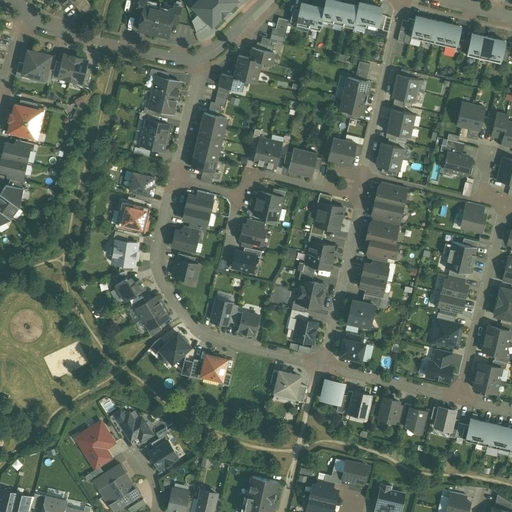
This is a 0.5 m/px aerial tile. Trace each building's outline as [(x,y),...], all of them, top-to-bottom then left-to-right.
[(85,0),(82,0),(75,6),(79,11),(88,3),(85,0)] [(139,0),(133,0),(130,13),(136,14),(139,0)] [(160,6),(146,3),(147,0),(146,0),(139,0),(136,14),(142,16),(138,30),(153,34),(160,6)] [(211,0),(198,0),(199,0),(192,7),(199,14),(202,16),(205,13),(213,20),(215,23),(225,14),(211,0)] [(211,0),(225,14),(234,4),(231,2),(229,0),(211,0)] [(338,1),(332,0),(326,0),(324,8),(325,8),(322,20),(332,23),(338,1)] [(348,4),(338,1),(332,23),(343,25),(348,4)] [(371,5),(359,2),(359,6),(355,24),(365,27),(371,5)] [(88,3),(79,11),(83,15),(92,7),(88,3)] [(314,6),(301,3),(297,23),(296,24),(309,27),(314,6)] [(348,4),(343,25),(354,28),(355,24),(359,6),(348,4)] [(371,5),(365,27),(377,29),(377,28),(380,14),(382,8),(371,5)] [(173,9),(160,6),(153,34),(168,37),(171,22),(177,24),(181,8),(174,7),(173,9)] [(324,8),(314,6),(309,27),(320,30),(322,20),(325,8),(324,8)] [(300,10),(293,8),(290,21),(297,23),(300,10)] [(192,21),(197,32),(203,28),(208,25),(213,20),(205,13),(202,16),(199,14),(192,21)] [(380,14),(377,28),(383,29),(386,16),(380,14)] [(386,16),(383,30),(388,31),(392,18),(386,16)] [(427,18),(416,16),(411,37),(422,40),(427,18)] [(289,20),(278,18),(277,23),(288,26),(289,20)] [(415,20),(409,18),(406,32),(411,33),(415,20)] [(438,21),(427,18),(422,40),(433,43),(438,21)] [(408,21),(403,20),(400,31),(406,32),(408,21)] [(449,24),(438,21),(433,43),(444,45),(449,24)] [(288,26),(277,23),(276,29),(286,32),(288,26)] [(461,27),(449,24),(444,45),(456,48),(458,39),(461,27)] [(276,29),(273,28),(271,34),(285,37),(286,32),(276,29)] [(400,31),(397,41),(403,43),(406,32),(400,31)] [(411,33),(406,32),(403,43),(409,44),(411,33)] [(483,36),(472,33),(470,39),(467,54),(467,55),(478,57),(483,36)] [(285,37),(271,34),(270,39),(273,40),(283,43),(285,37)] [(494,39),(483,36),(478,57),(489,60),(494,39)] [(470,39),(465,37),(464,41),(461,51),(461,52),(467,54),(470,39)] [(270,39),(262,38),(261,43),(271,46),(273,40),(270,39)] [(464,41),(458,39),(456,48),(455,50),(461,51),(464,41)] [(494,39),(489,60),(500,63),(501,60),(504,46),(505,41),(494,39)] [(510,48),(504,46),(501,60),(507,61),(508,54),(510,48)] [(275,53),(252,47),(249,58),(261,61),(261,62),(272,64),(275,53)] [(40,53),(28,50),(25,64),(22,74),(34,77),(40,53)] [(51,56),(40,53),(34,77),(37,78),(36,81),(45,83),(48,69),(51,56)] [(76,57),(64,54),(62,63),(59,77),(70,80),(76,57)] [(261,61),(249,58),(239,55),(236,67),(259,72),(261,62),(261,61)] [(87,60),(76,57),(70,80),(82,83),(85,68),(87,60)] [(62,63),(56,61),(54,71),(52,79),(58,80),(59,77),(62,63)] [(370,64),(359,61),(358,67),(369,69),(370,64)] [(22,74),(25,64),(19,62),(16,76),(21,77),(22,74)] [(259,72),(236,67),(234,77),(233,77),(244,80),(256,83),(259,72)] [(369,69),(358,67),(356,73),(367,75),(369,69)] [(91,70),(85,68),(82,83),(81,86),(87,87),(91,70)] [(54,71),(48,69),(45,83),(51,84),(52,79),(54,71)] [(168,73),(151,69),(149,75),(156,76),(167,79),(168,73)] [(367,75),(356,73),(355,78),(366,81),(367,75)] [(234,77),(221,74),(219,85),(230,88),(242,91),(244,80),(233,77),(234,77)] [(400,75),(397,74),(394,85),(417,91),(420,79),(410,77),(400,75)] [(167,79),(156,76),(152,92),(177,98),(180,82),(167,79)] [(355,78),(348,77),(345,88),(368,93),(370,82),(366,81),(355,78)] [(219,85),(217,91),(228,94),(230,88),(219,85)] [(417,91),(394,85),(392,97),(415,102),(417,91)] [(368,93),(345,88),(342,98),(365,104),(368,93)] [(228,94),(217,91),(216,97),(227,100),(228,94)] [(177,98),(152,92),(149,108),(162,111),(173,113),(177,98)] [(227,100),(216,97),(215,103),(222,105),(226,106),(227,100)] [(365,104),(342,98),(340,109),(348,111),(359,114),(363,115),(365,104)] [(395,98),(394,103),(404,106),(405,100),(395,98)] [(38,103),(20,99),(19,105),(36,109),(38,103)] [(215,103),(211,102),(209,108),(220,110),(222,105),(215,103)] [(394,103),(392,109),(403,112),(404,106),(394,103)] [(474,105),(462,103),(457,125),(468,128),(474,105)] [(36,109),(19,105),(18,110),(14,109),(12,116),(13,116),(12,120),(11,120),(9,131),(18,134),(18,135),(19,135),(19,133),(25,134),(25,136),(25,137),(26,136),(29,136),(28,137),(29,137),(36,139),(38,131),(37,131),(42,112),(36,110),(36,109)] [(485,108),(474,105),(468,128),(480,131),(481,127),(483,117),(485,108)] [(149,108),(145,107),(143,112),(158,116),(161,117),(162,111),(149,108)] [(220,110),(209,108),(208,114),(219,116),(220,110)] [(403,112),(392,109),(390,120),(412,126),(415,114),(403,112)] [(359,114),(348,111),(346,117),(357,120),(359,114)] [(143,112),(140,112),(139,118),(146,119),(157,122),(158,116),(143,112)] [(208,114),(204,113),(201,124),(224,129),(227,118),(219,116),(208,114)] [(508,116),(496,113),(495,119),(493,130),(491,136),(503,138),(507,121),(508,116)] [(489,118),(483,117),(481,127),(487,129),(489,118)] [(495,119),(489,118),(487,129),(493,130),(495,119)] [(157,122),(146,119),(143,132),(166,137),(169,125),(157,122)] [(412,126),(390,120),(387,132),(398,134),(410,137),(412,126)] [(511,122),(507,121),(503,138),(501,144),(511,146),(511,122)] [(224,129),(201,124),(199,134),(222,140),(224,129)] [(261,130),(255,129),(251,146),(257,148),(259,138),(261,130)] [(166,137),(143,132),(140,145),(163,150),(166,137)] [(387,132),(386,138),(389,139),(396,140),(398,134),(387,132)] [(222,140),(199,134),(196,145),(219,151),(222,140)] [(290,137),(284,136),(282,144),(280,153),(286,155),(287,152),(290,137)] [(345,140),(333,137),(330,150),(328,160),(339,163),(345,140)] [(271,141),(259,138),(257,148),(253,162),(265,165),(271,141)] [(33,143),(16,139),(14,145),(29,149),(32,150),(33,143)] [(388,144),(404,148),(405,142),(396,140),(389,139),(388,144)] [(458,142),(447,139),(445,145),(442,144),(440,151),(448,152),(462,155),(464,144),(458,142)] [(357,143),(345,140),(339,163),(351,166),(354,154),(357,143)] [(282,144),(271,141),(265,165),(277,167),(280,153),(282,144)] [(14,145),(6,143),(6,144),(3,157),(26,162),(29,149),(14,145)] [(362,144),(357,143),(354,154),(360,155),(362,144)] [(404,148),(381,143),(378,154),(402,159),(404,148)] [(219,151),(196,145),(194,156),(216,161),(219,151)] [(305,150),(294,148),(292,153),(290,164),(288,170),(300,173),(305,150)] [(328,160),(330,150),(324,148),(322,159),(328,160)] [(317,153),(305,150),(300,173),(312,176),(314,168),(316,158),(317,153)] [(292,153),(287,152),(286,155),(284,163),(290,164),(292,153)] [(462,155),(448,152),(444,169),(467,175),(471,158),(462,155)] [(402,159),(378,154),(376,165),(399,170),(402,159)] [(216,161),(194,156),(191,167),(203,170),(214,172),(216,161)] [(26,162),(3,157),(0,167),(0,170),(8,172),(23,176),(26,162)] [(511,171),(511,159),(503,157),(500,169),(511,171)] [(319,169),(322,159),(316,158),(314,168),(319,169)] [(381,172),(398,176),(399,170),(383,167),(381,172)] [(511,183),(511,171),(500,169),(497,180),(510,184),(511,183)] [(214,172),(203,170),(202,175),(212,178),(218,179),(220,174),(214,172)] [(23,176),(8,172),(6,178),(10,179),(24,182),(25,176),(23,176)] [(129,191),(136,192),(150,196),(152,196),(155,185),(153,185),(155,177),(134,172),(129,191)] [(212,178),(202,175),(200,181),(211,184),(212,178)] [(24,182),(10,179),(8,185),(23,188),(24,183),(24,182)] [(407,187),(382,181),(380,187),(406,193),(407,187)] [(8,185),(6,184),(0,193),(19,206),(19,207),(24,189),(23,188),(8,185)] [(380,187),(378,187),(375,200),(403,206),(406,193),(380,187)] [(285,191),(274,188),(272,194),(283,197),(284,197),(285,191)] [(214,194),(197,190),(196,196),(212,200),(214,194)] [(272,194),(259,191),(256,202),(280,208),(283,197),(272,194)] [(136,192),(135,198),(143,200),(149,201),(150,196),(136,192)] [(19,206),(1,193),(0,194),(0,224),(11,217),(19,206)] [(332,196),(319,193),(317,202),(320,202),(330,204),(332,196)] [(196,196),(189,195),(186,207),(210,213),(213,200),(212,200),(196,196)] [(135,198),(129,197),(127,202),(122,201),(121,208),(122,211),(119,225),(139,230),(144,231),(147,229),(149,221),(147,218),(149,208),(142,206),(143,200),(135,198)] [(403,206),(375,200),(372,213),(374,213),(400,219),(403,206)] [(280,208),(256,202),(253,214),(267,217),(277,219),(280,208)] [(330,204),(320,202),(317,213),(341,219),(344,208),(330,204)] [(483,206),(468,202),(466,210),(482,213),(483,206)] [(210,213),(186,207),(183,219),(190,221),(206,225),(207,225),(210,213)] [(466,210),(465,210),(461,227),(464,227),(465,229),(468,230),(470,229),(481,231),(485,214),(482,213),(466,210)] [(341,219),(317,213),(314,224),(314,225),(325,227),(338,230),(341,219)] [(400,219),(374,213),(373,219),(398,225),(400,219)] [(277,219),(267,217),(265,223),(277,226),(278,219),(277,219)] [(264,223),(248,219),(246,225),(263,229),(264,223)] [(398,225),(373,219),(372,225),(397,231),(398,225)] [(206,225),(190,221),(189,227),(199,229),(205,231),(206,225)] [(246,225),(244,224),(240,239),(242,240),(253,243),(262,245),(266,229),(263,229),(246,225)] [(325,227),(314,225),(314,224),(312,224),(310,232),(323,235),(325,227)] [(372,225),(370,224),(367,238),(370,239),(370,238),(394,244),(394,243),(397,231),(372,225)] [(189,227),(184,226),(183,232),(198,235),(199,229),(189,227)] [(139,230),(125,227),(124,232),(128,234),(137,236),(139,230)] [(124,232),(115,230),(113,240),(116,240),(127,241),(128,234),(124,232)] [(183,232),(176,230),(172,245),(192,250),(194,244),(196,242),(198,235),(183,232)] [(323,235),(310,232),(308,240),(311,241),(321,243),(323,235)] [(394,244),(370,238),(370,239),(367,251),(369,252),(387,256),(395,258),(398,244),(394,243),(394,244)] [(462,244),(476,248),(478,242),(464,238),(462,244)] [(127,241),(116,240),(115,247),(111,247),(110,254),(114,255),(112,262),(134,266),(135,259),(137,259),(138,252),(136,251),(138,243),(127,241)] [(253,243),(242,240),(241,246),(244,247),(252,248),(253,243)] [(321,243),(311,241),(308,252),(332,258),(335,246),(321,243)] [(462,244),(452,242),(449,255),(473,260),(476,248),(462,244)] [(252,248),(244,247),(243,253),(256,256),(260,257),(262,251),(252,248)] [(243,253),(236,251),(232,266),(242,269),(242,271),(249,272),(249,270),(252,271),(256,256),(243,253)] [(332,258),(308,252),(306,263),(305,264),(316,266),(329,269),(332,258)] [(387,256),(369,252),(368,258),(372,258),(386,262),(387,256)] [(195,257),(178,253),(176,259),(178,260),(178,259),(194,263),(195,257)] [(473,260),(449,255),(446,268),(450,269),(466,273),(470,274),(473,260)] [(386,262),(372,258),(371,264),(388,268),(389,263),(386,262)] [(194,263),(178,259),(178,260),(176,266),(174,266),(172,275),(196,280),(200,264),(194,263)] [(316,266),(305,264),(306,263),(304,263),(302,271),(313,274),(314,274),(316,266)] [(371,264),(365,263),(362,275),(385,280),(388,268),(371,264)] [(449,275),(465,278),(466,273),(450,269),(449,275)] [(302,271),(300,271),(299,279),(301,280),(301,279),(312,281),(313,274),(302,271)] [(125,272),(113,275),(114,281),(116,284),(126,278),(125,272)] [(449,275),(448,274),(447,280),(464,284),(465,278),(449,275)] [(385,280),(362,275),(359,286),(365,288),(383,292),(385,280)] [(511,277),(504,276),(503,282),(511,284),(511,277)] [(139,280),(134,283),(131,278),(128,280),(126,278),(116,284),(126,300),(145,289),(139,280)] [(312,281),(301,279),(301,280),(299,290),(323,296),(325,289),(324,289),(325,285),(312,281)] [(447,280),(444,280),(441,293),(462,298),(464,291),(465,291),(465,290),(466,285),(464,284),(447,280)] [(511,290),(510,290),(501,287),(494,315),(502,316),(511,318),(511,290)] [(383,292),(365,288),(364,294),(381,298),(383,292)] [(323,296),(299,290),(296,301),(296,302),(306,304),(320,307),(321,303),(322,303),(323,296)] [(462,298),(441,293),(438,306),(441,306),(457,310),(460,311),(461,306),(462,305),(461,305),(462,298)] [(381,298),(364,294),(362,302),(375,305),(386,308),(388,299),(381,298)] [(146,302),(136,308),(142,318),(162,306),(156,296),(146,302)] [(143,297),(131,304),(134,309),(136,308),(146,302),(143,297)] [(232,302),(216,299),(211,321),(227,324),(228,321),(232,304),(232,302)] [(362,302),(352,300),(347,322),(369,327),(375,305),(362,302)] [(306,304),(296,302),(296,301),(294,301),(292,309),(305,312),(306,304)] [(238,305),(232,304),(228,321),(234,323),(237,311),(238,305)] [(162,306),(142,318),(148,328),(158,323),(169,316),(162,306)] [(457,310),(441,306),(439,312),(456,316),(457,310)] [(305,312),(292,309),(290,317),(298,318),(307,320),(309,313),(305,312)] [(243,313),(237,311),(234,323),(234,325),(239,326),(243,313)] [(259,316),(243,312),(243,313),(239,326),(238,331),(255,335),(259,316)] [(438,312),(436,319),(453,323),(455,316),(438,312)] [(511,318),(502,316),(500,322),(502,323),(511,325),(511,318)] [(307,320),(298,318),(293,338),(313,343),(317,322),(307,320)] [(462,325),(436,319),(434,327),(438,328),(434,342),(457,347),(462,325)] [(158,323),(148,328),(147,329),(151,336),(161,329),(158,323)] [(511,325),(502,323),(500,328),(511,331),(511,325)] [(500,328),(488,325),(485,338),(508,344),(511,331),(500,328)] [(364,336),(347,332),(345,339),(363,343),(364,336)] [(190,346),(178,333),(166,344),(160,349),(161,349),(172,362),(190,346)] [(160,337),(154,341),(149,347),(156,354),(161,349),(160,349),(166,344),(160,337)] [(345,339),(343,338),(339,355),(361,360),(365,343),(363,343),(345,339)] [(508,344),(485,338),(482,351),(495,354),(505,356),(508,344)] [(452,353),(435,348),(433,356),(451,360),(452,353)] [(227,359),(206,354),(205,361),(201,375),(202,375),(221,379),(222,380),(224,372),(227,359)] [(505,356),(495,354),(494,360),(507,363),(508,363),(509,357),(505,356)] [(451,360),(433,356),(432,362),(449,366),(451,360)] [(193,361),(184,359),(181,374),(190,376),(193,361)] [(205,361),(194,359),(193,361),(190,376),(201,379),(202,375),(201,375),(205,361)] [(494,360),(493,360),(492,365),(502,368),(505,369),(507,363),(494,360)] [(432,362),(429,361),(426,376),(449,381),(452,367),(449,366),(432,362)] [(492,365),(479,362),(476,375),(499,380),(502,368),(492,365)] [(279,371),(273,370),(270,383),(276,384),(279,371)] [(292,376),(290,372),(287,374),(285,372),(280,371),(279,371),(276,384),(274,395),(294,400),(295,396),(298,384),(300,376),(295,374),(292,376)] [(231,374),(224,372),(222,380),(221,379),(220,383),(229,385),(231,374)] [(499,380),(476,375),(473,387),(486,390),(496,393),(499,380)] [(343,384),(326,380),(321,398),(338,402),(339,402),(341,394),(343,384)] [(307,386),(298,384),(295,396),(294,400),(303,402),(307,386)] [(354,392),(348,390),(347,395),(344,408),(350,409),(354,392)] [(496,393),(486,390),(484,396),(498,399),(499,393),(496,393)] [(371,395),(354,391),(354,392),(350,409),(349,412),(366,416),(371,395)] [(347,395),(341,394),(339,402),(338,402),(336,411),(343,413),(344,408),(347,395)] [(399,401),(384,398),(382,404),(381,403),(379,410),(381,410),(379,418),(394,422),(394,421),(398,404),(399,401)] [(411,404),(405,403),(401,417),(407,419),(410,407),(411,404)] [(404,405),(398,404),(394,421),(400,422),(401,417),(404,405)] [(439,408),(433,406),(431,418),(436,419),(439,408)] [(410,407),(407,419),(406,425),(414,427),(414,430),(421,432),(426,411),(410,407)] [(455,411),(439,407),(439,408),(436,419),(435,426),(450,430),(453,418),(455,411)] [(121,410),(114,414),(124,429),(130,439),(138,435),(140,438),(150,432),(141,417),(135,421),(130,413),(124,416),(121,410)] [(124,429),(114,414),(109,417),(119,432),(124,429)] [(459,420),(453,418),(450,430),(448,436),(455,437),(455,436),(458,422),(459,420)] [(482,421),(470,418),(469,425),(465,439),(465,440),(476,442),(482,421)] [(492,424),(482,421),(476,442),(487,445),(492,424)] [(114,443),(101,422),(76,437),(89,459),(106,448),(114,443)] [(458,422),(455,436),(465,439),(469,425),(458,422)] [(503,426),(492,424),(487,445),(498,448),(503,426)] [(511,438),(511,428),(503,426),(498,448),(509,450),(511,438)] [(156,434),(159,439),(169,432),(166,427),(156,434)] [(151,443),(155,449),(168,441),(170,439),(167,434),(159,439),(151,443)] [(155,449),(150,452),(160,469),(178,457),(168,441),(155,449)] [(106,448),(89,459),(96,469),(100,467),(113,459),(106,448)] [(368,466),(346,461),(335,458),(333,469),(343,472),(341,478),(363,483),(368,466)] [(130,479),(121,463),(94,480),(104,495),(130,479)] [(103,472),(100,467),(96,469),(85,476),(88,481),(103,472)] [(343,472),(333,469),(331,475),(326,474),(324,480),(334,483),(340,484),(341,478),(343,472)] [(278,481),(252,476),(247,496),(246,496),(244,506),(245,506),(243,511),(271,511),(272,509),(270,509),(271,504),(273,505),(274,499),(278,481)] [(140,494),(130,479),(104,495),(114,511),(140,494)] [(324,480),(317,479),(316,484),(333,488),(334,483),(324,480)] [(404,493),(390,490),(391,485),(381,482),(379,488),(381,488),(377,502),(377,503),(392,506),(401,508),(404,493)] [(316,484),(313,484),(310,496),(334,502),(337,491),(336,489),(333,488),(316,484)] [(188,492),(173,488),(167,511),(173,511),(183,511),(184,510),(187,497),(188,492)] [(11,511),(16,493),(4,490),(0,508),(0,511),(11,511)] [(212,511),(216,493),(201,490),(195,511),(212,511)] [(466,495),(451,491),(449,497),(465,501),(466,495)] [(23,511),(28,496),(16,493),(11,511),(23,511)] [(46,496),(35,494),(34,497),(31,508),(43,510),(46,496)] [(511,509),(511,503),(497,494),(494,507),(511,511),(511,509)] [(28,496),(23,511),(30,511),(31,508),(34,497),(28,496)] [(66,501),(46,496),(43,510),(42,511),(63,511),(65,507),(66,501)] [(331,511),(334,502),(310,496),(307,509),(310,510),(319,511),(331,511)] [(193,498),(187,497),(184,510),(190,511),(193,498)] [(465,501),(449,497),(446,510),(452,511),(467,511),(470,502),(465,501)] [(129,511),(134,511),(147,505),(143,499),(127,509),(129,511)] [(390,511),(392,506),(377,503),(377,502),(376,502),(373,511),(390,511)]
